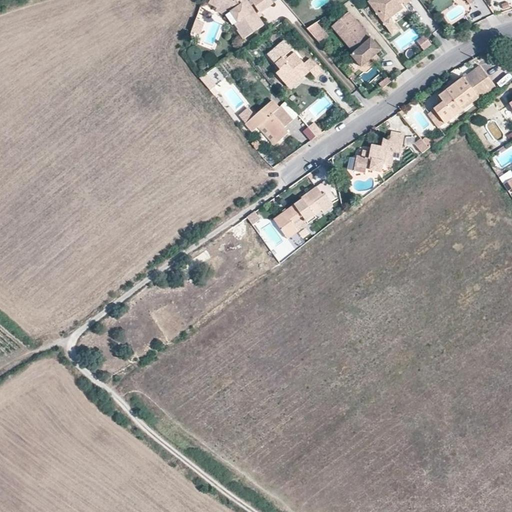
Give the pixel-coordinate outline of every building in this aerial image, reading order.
[(230,12),(218,6),(220,3),(214,0),(210,0),(208,4),(217,8),(216,11),(227,17),(233,25),(235,24),(237,22),(230,12)] [(265,25),(257,15),(273,3),(271,0),(251,0),(249,2),(247,0),(214,0),(220,3),(218,6),(230,12),(237,22),(235,24),(239,30),(238,31),(244,40),(265,25)] [(401,6),(410,0),(367,0),(383,22),(390,17),(403,8),(401,6)] [(205,15),(198,12),(194,22),(201,24),(205,15)] [(381,50),(349,12),(332,27),(353,52),(351,54),(361,66),(381,50)] [(390,17),(383,22),(393,35),(399,30),(390,17)] [(309,28),(318,43),(326,38),(317,23),(309,28)] [(424,51),(433,45),(426,35),(417,41),(424,51)] [(304,63),(284,40),(268,55),(281,70),(277,73),(286,84),(298,74),(301,79),(310,71),(316,78),(322,73),(310,59),(304,63)] [(262,51),(256,43),(246,50),(252,58),(262,51)] [(497,88),(480,65),(439,96),(443,102),(427,114),(438,129),(475,101),(476,103),(497,88)] [(207,73),(200,78),(210,90),(217,85),(207,73)] [(290,89),(301,79),(298,74),(286,84),(290,89)] [(382,88),(391,82),(387,77),(378,84),(382,88)] [(279,108),(273,100),(255,116),(246,123),(246,124),(253,132),(258,127),(262,124),(279,142),(289,133),(285,128),(293,121),(281,106),(279,108)] [(299,116),(286,102),(281,106),(293,121),(299,116)] [(246,123),(255,116),(247,108),(239,115),(246,123)] [(322,133),(314,123),(309,128),(317,136),(322,133)] [(279,142),(262,124),(258,127),(275,146),(279,142)] [(317,136),(309,128),(304,132),(311,140),(317,136)] [(400,158),(404,135),(391,133),(390,140),(383,139),(382,147),(372,146),(371,150),(368,149),(368,152),(363,151),(362,157),(358,156),(355,170),(365,173),(366,168),(382,172),(385,155),(400,158)] [(429,148),(421,139),(415,143),(423,153),(429,148)] [(261,146),(256,141),(252,144),(256,150),(261,146)] [(323,194),(318,186),(303,197),(304,198),(275,218),(285,234),(315,214),(322,209),(325,213),(335,206),(325,192),(323,194)] [(261,219),(256,211),(248,216),(253,225),(261,219)] [(317,218),(315,214),(285,234),(288,238),(317,218)]
